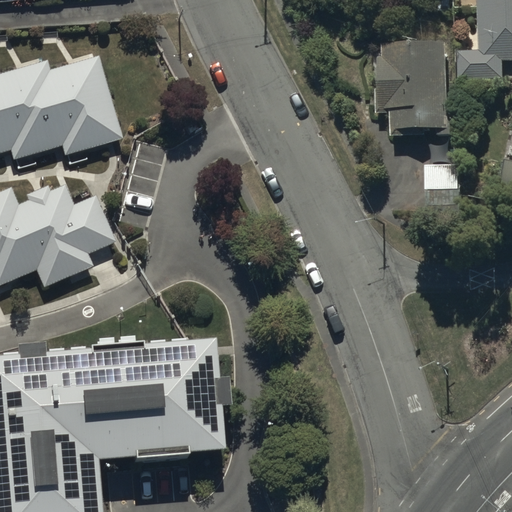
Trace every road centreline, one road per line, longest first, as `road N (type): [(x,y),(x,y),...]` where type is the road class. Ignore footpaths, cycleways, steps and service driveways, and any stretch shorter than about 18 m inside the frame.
road 1 (residential): [(211,0),(255,101),(343,259)]
road 2 (residential): [(343,259),(430,511)]
road 3 (residential): [(343,259),(409,286),(511,280)]
